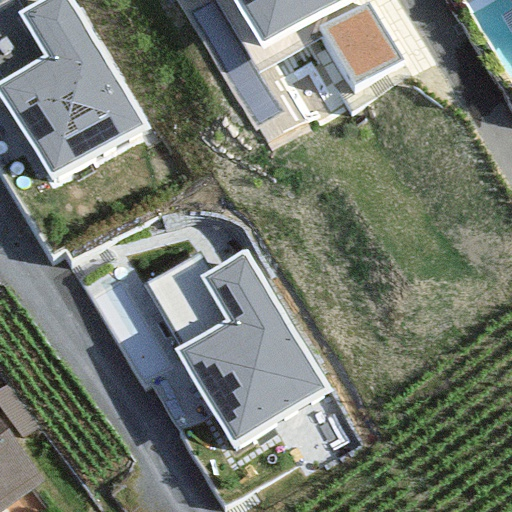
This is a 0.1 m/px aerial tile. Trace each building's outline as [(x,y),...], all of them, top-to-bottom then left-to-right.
[(17,0),(0,10),(0,97),(57,192),(150,137),(67,0),(65,0),(30,21),(17,0)] [(359,0),(227,0),(267,65),(363,6),(359,0)] [(350,99),(403,75),(373,10),(320,34),(350,99)] [(200,264),(150,294),(244,454),(335,400),(252,259),(211,283),(200,264)] [(0,511),(1,511),(38,484),(0,434),(0,511)]
